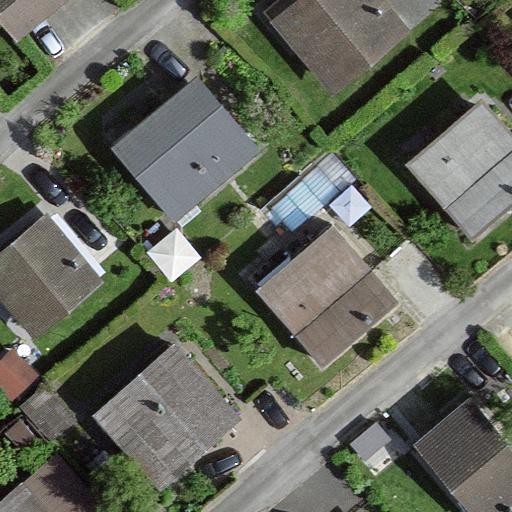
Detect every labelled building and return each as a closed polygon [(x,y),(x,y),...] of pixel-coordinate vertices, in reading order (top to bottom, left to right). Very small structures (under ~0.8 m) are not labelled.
[(61,0),(0,0),(0,33),(9,44),(61,0)] [(319,95),(398,33),(372,0),(290,0),(262,22),(319,95)] [(166,219),(253,149),(190,72),(104,142),(166,219)] [(463,239),(511,197),(511,146),(474,102),(400,165),(463,239)] [(0,247),(0,312),(19,337),(89,283),(39,217),(0,247)] [(316,366),(392,302),(325,224),(250,288),(316,366)] [(150,487),(232,417),(169,343),(87,413),(150,487)] [(407,444),(467,511),(499,511),(511,501),(511,443),(467,392),(407,444)] [(0,493),(0,511),(93,511),(41,455),(0,493)] [(343,511),(368,511),(357,499),(343,511)]
